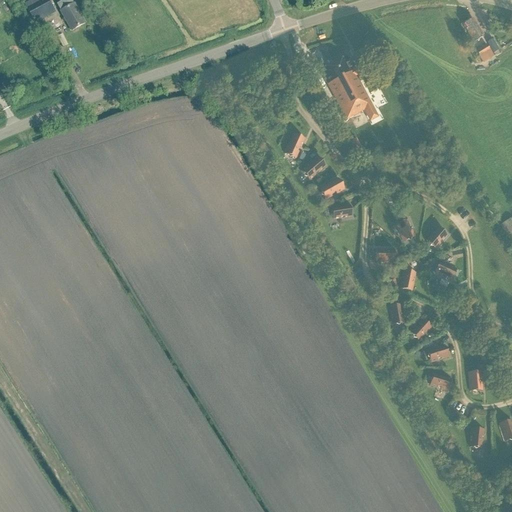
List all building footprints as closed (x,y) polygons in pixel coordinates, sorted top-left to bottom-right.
[(31,0),(27,3),(23,5),(35,25),(39,23),(55,13),(47,0),(31,0)] [(71,31),(85,24),(74,5),(61,12),(71,31)] [(473,43),(483,37),(473,19),(463,25),(473,43)] [(499,50),(493,40),(487,43),(493,53),(499,50)] [(486,45),(475,51),(483,64),(493,57),(486,45)] [(369,122),(378,118),(357,78),(364,74),(359,64),(352,68),(346,57),(319,71),(346,120),(361,112),(363,114),(365,113),(369,122)] [(488,71),(495,68),(493,63),(486,66),(488,71)] [(379,108),(387,103),(379,88),(371,92),(379,108)] [(296,159),(304,140),(293,135),(285,154),(296,159)] [(325,167),(317,158),(301,171),(309,180),(325,167)] [(344,190),(338,179),(319,190),(325,200),(344,190)] [(333,220),(351,217),(349,205),(331,208),(333,220)] [(403,242),(414,237),(407,221),(396,225),(403,242)] [(438,228),(426,242),(435,249),(447,236),(438,228)] [(393,263),(393,251),(376,250),(375,262),(393,263)] [(456,270),(440,262),(435,273),(451,280),(456,270)] [(415,274),(403,271),(400,289),(411,291),(415,274)] [(404,323),(400,306),(389,308),(392,325),(404,323)] [(419,341),(431,328),(422,320),(410,333),(419,341)] [(448,358),(444,346),(427,351),(430,363),(448,358)] [(511,353),(510,352),(503,362),(511,369),(511,353)] [(482,390),(480,373),(468,374),(470,391),(482,390)] [(451,380),(433,375),(430,386),(447,391),(451,380)] [(511,425),(511,421),(499,425),(505,442),(511,439),(511,425)] [(483,431),(471,429),(469,447),(481,448),(483,431)]
